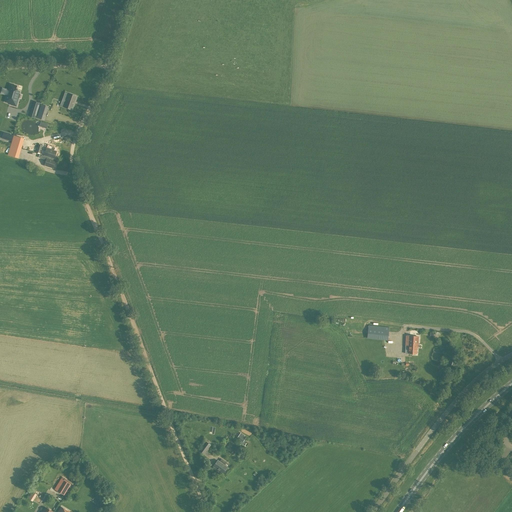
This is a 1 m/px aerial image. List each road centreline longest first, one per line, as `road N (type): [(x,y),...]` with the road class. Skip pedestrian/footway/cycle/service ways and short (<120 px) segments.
road 1 (track): [(111,64),(71,157),(193,479)]
road 2 (unclassified): [(373,511),(455,399),(511,353)]
road 3 (primary): [(397,511),(443,451),(511,383)]
